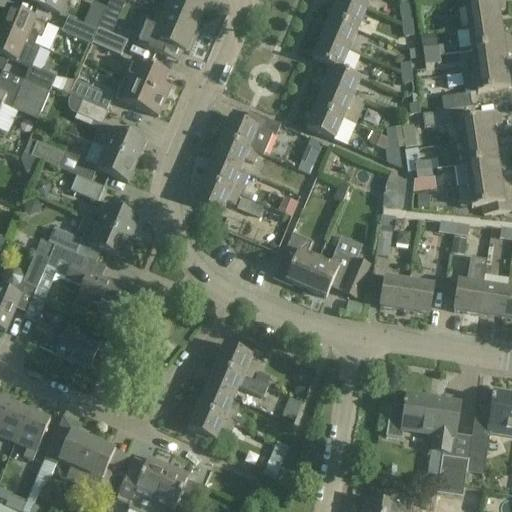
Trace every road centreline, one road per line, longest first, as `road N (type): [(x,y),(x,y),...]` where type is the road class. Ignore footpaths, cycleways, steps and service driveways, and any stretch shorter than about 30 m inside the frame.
road 1 (unclassified): [(240,304),(180,253),(163,197),(166,172),(238,13),(236,0)]
road 2 (residential): [(326,511),(356,342)]
road 3 (residential): [(136,434),(240,304)]
road 4 (unclassified): [(511,363),(356,342)]
road 5 (residential): [(136,434),(0,372)]
road 6 (unclassified): [(356,342),(240,304)]
